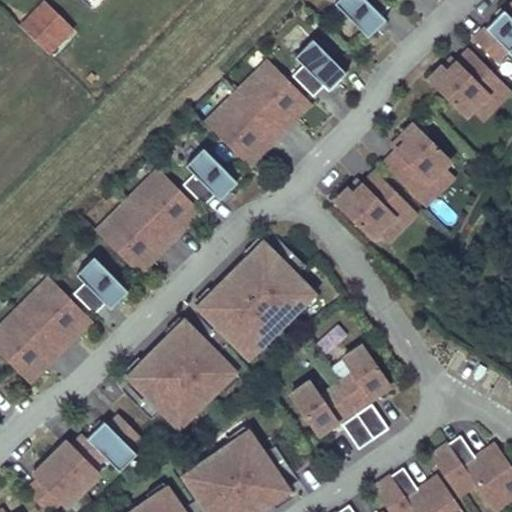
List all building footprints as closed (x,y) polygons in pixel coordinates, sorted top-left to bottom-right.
[(394,0),(338,0),(371,33),(388,15),(383,10),(394,0)] [(511,0),(504,0),(470,36),(496,61),(507,49),(511,53),(511,0)] [(48,3),(24,29),(51,54),(75,29),(48,3)] [(315,35),(298,52),(306,61),(295,71),(316,92),(326,81),(332,87),(349,69),(315,35)] [(468,112),(475,106),(490,89),(495,93),(507,80),(473,45),(452,67),(446,62),(431,76),(468,112)] [(263,66),(272,75),(281,66),(271,56),(263,66)] [(218,128),(252,161),(314,99),(281,66),(272,75),(263,66),(218,110),(227,119),(218,128)] [(490,89),(475,106),(484,115),(511,86),(511,84),(507,80),(495,93),(490,89)] [(227,119),(218,110),(209,119),(218,128),(227,119)] [(453,155),(417,118),(403,133),(408,138),(387,160),(421,195),(434,182),(431,178),(447,162),(453,155)] [(197,170),(186,180),(207,201),(218,191),(223,196),(240,178),(206,144),(189,162),(197,170)] [(457,171),(447,162),(431,178),(434,182),(421,195),(427,201),(457,171)] [(153,174),(162,184),(171,174),(162,165),(153,174)] [(379,168),(357,189),(353,184),(338,198),(374,234),(381,228),(397,211),(401,216),(414,202),(379,168)] [(109,237),(142,270),(204,208),(171,174),(162,184),(153,174),(109,219),(118,228),(109,237)] [(381,228),(391,237),(420,208),(414,202),(401,216),(397,211),(381,228)] [(109,219),(100,227),(109,237),(118,228),(109,219)] [(300,302),(315,287),(299,271),(285,257),(266,239),(202,303),(220,321),(234,335),(250,352),(264,337),(266,339),(302,304),(300,302)] [(289,252),(285,257),(299,271),(308,261),(294,247),(289,252)] [(77,290),(97,310),(108,300),(114,305),(131,287),(97,253),(79,271),(88,279),(77,290)] [(62,283),(53,274),(43,283),(53,292),(62,283)] [(43,283),(0,326),(0,327),(9,336),(0,345),(33,379),(95,317),(62,283),(53,292),(43,283)] [(164,405),(181,421),(195,407),(196,409),(224,382),(222,380),(236,366),(220,350),(206,336),(188,317),(132,373),(151,391),(164,405)] [(220,350),(234,335),(220,321),(215,326),(210,331),(206,336),(220,350)] [(0,327),(0,345),(9,336),(0,327)] [(394,380),(367,341),(346,355),(356,370),(324,393),(314,377),(294,391),(321,431),(394,380)] [(154,415),(164,405),(151,391),(146,396),(141,400),(154,415)] [(346,420),(362,443),(392,424),(375,400),(346,420)] [(72,437),(37,472),(42,477),(31,488),(52,509),(63,498),(69,504),(104,469),(98,463),(108,453),(123,467),(140,450),(134,444),(144,433),(123,412),(113,423),(108,418),(91,435),(87,432),(77,442),(72,437)] [(255,511),(292,486),(254,430),(238,441),(236,439),(204,461),(205,463),(189,475),(202,494),(214,510),(215,511),(255,511)] [(462,491),(479,479),(491,496),(507,485),(511,492),(511,457),(499,439),(479,453),(464,431),(434,451),(462,491)] [(420,511),(421,511),(469,511),(442,471),(422,485),(407,463),(377,484),(396,511),(420,511)] [(498,506),(511,496),(511,492),(507,485),(491,496),(498,506)] [(190,511),(185,505),(172,486),(156,497),(154,495),(130,511),(190,511)] [(202,494),(185,505),(190,511),(210,511),(214,510),(202,494)] [(360,511),(353,500),(335,511),(390,511),(388,508),(382,511),(360,511)]
